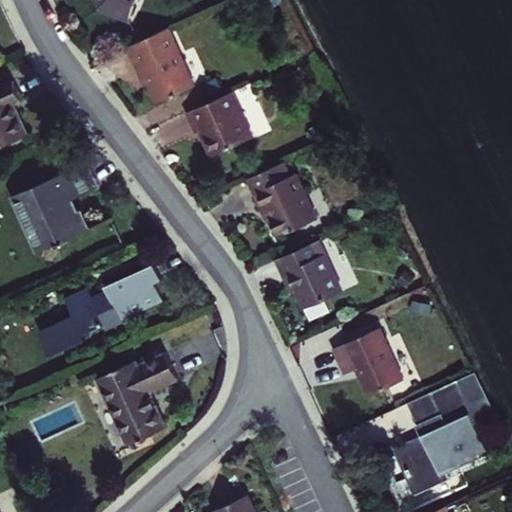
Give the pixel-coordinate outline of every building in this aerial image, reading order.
[(95,0),(98,4),(96,8),(126,19),(132,0),(95,0)] [(139,72),(145,84),(152,102),(189,86),(163,28),(122,46),(134,75),(139,72)] [(139,72),(134,75),(137,80),(139,86),(145,84),(139,72)] [(2,80),(0,80),(0,144),(25,133),(16,111),(12,101),(20,97),(12,80),(3,83),(2,80)] [(227,92),(182,112),(191,133),(196,131),(200,141),(208,156),(247,137),(227,92)] [(84,160),(10,194),(36,251),(88,227),(80,208),(76,210),(73,203),(71,198),(96,187),(84,160)] [(243,178),(250,192),(259,213),(262,211),(266,219),(275,236),(311,219),(291,174),(280,179),(274,165),(243,178)] [(317,254),(322,252),(317,238),(312,241),(317,254)] [(312,241),(276,256),(283,271),(287,270),(294,284),(304,306),(339,289),(322,252),(317,254),(312,241)] [(72,314),(38,329),(49,353),(86,336),(83,332),(101,324),(104,329),(122,321),(120,318),(162,299),(154,281),(160,278),(153,262),(104,284),(106,289),(98,293),(91,296),(86,286),(64,296),(72,314)] [(377,327),(331,348),(343,371),(356,365),(359,372),(360,374),(358,375),(367,394),(400,379),(377,327)] [(127,442),(164,426),(154,403),(148,389),(176,377),(166,351),(137,363),(134,358),(98,375),(127,442)] [(492,414),(470,372),(427,392),(438,415),(427,420),(431,429),(417,435),(419,440),(393,452),(412,494),(446,479),(443,472),(485,454),(472,423),(492,414)] [(438,415),(427,392),(402,403),(417,435),(431,429),(427,420),(438,415)] [(393,452),(419,440),(417,435),(391,447),(393,452)] [(229,502),(214,509),(216,511),(253,511),(245,494),(229,502)]
